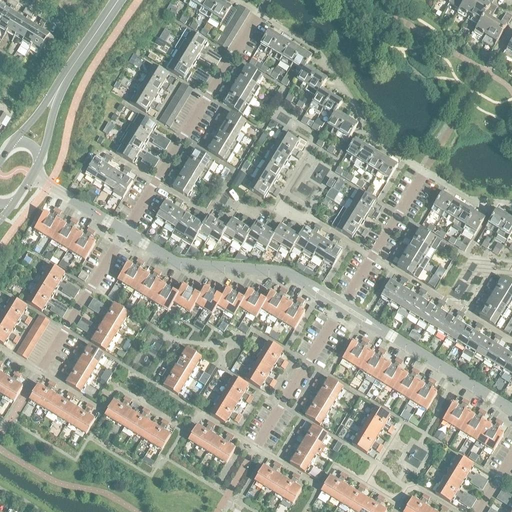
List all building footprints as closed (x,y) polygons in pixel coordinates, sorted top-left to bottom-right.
[(192,0),(191,2),(196,6),(194,10),(199,13),(201,9),(207,0),(192,0)] [(207,0),(201,9),(207,12),(204,16),(210,19),(212,15),(221,1),(220,1),(218,0),(207,0)] [(450,0),(448,3),(459,10),(465,0),(450,0)] [(465,0),(459,10),(457,13),(464,18),(466,15),(469,17),(477,3),(472,0),(465,0)] [(491,4),(493,0),(485,0),(483,4),(485,5),(484,7),(477,3),(469,17),(472,18),(470,21),(477,26),(478,26),(491,4)] [(220,26),(221,25),(226,28),(228,25),(231,20),(234,16),(236,12),(231,9),(231,8),(231,7),(231,8),(227,5),(228,4),(223,1),(222,2),(221,1),(212,15),(217,19),(215,23),(220,26)] [(497,8),(491,4),(478,26),(477,26),(473,33),(481,38),(483,34),(486,36),(494,23),(487,18),(489,16),(491,18),(497,8)] [(0,5),(0,23),(8,10),(0,5)] [(247,17),(250,12),(240,6),(236,11),(247,17)] [(0,23),(0,28),(6,32),(17,15),(8,10),(0,23)] [(244,22),(247,17),(236,11),(236,12),(234,16),(244,22)] [(492,49),(511,17),(511,16),(506,13),(500,23),(502,24),(501,27),(494,23),(486,36),(482,43),(492,49)] [(6,32),(14,37),(25,20),(17,15),(6,32)] [(241,27),(244,22),(234,16),(231,20),(241,27)] [(22,42),(33,25),(25,20),(14,37),(22,42)] [(238,31),(241,27),(231,20),(228,25),(238,31)] [(22,42),(31,47),(41,30),(33,25),(22,42)] [(235,36),(238,31),(228,25),(226,28),(225,30),(235,36)] [(41,30),(31,47),(39,52),(46,41),(50,44),(54,38),(41,30)] [(187,30),(181,40),(201,52),(202,50),(207,53),(205,57),(204,58),(207,60),(211,54),(208,52),(209,50),(204,47),(207,42),(187,30)] [(232,40),(235,36),(225,30),(222,34),(232,40)] [(270,31),(269,31),(260,45),(266,48),(264,52),(269,56),(271,52),(280,37),(279,37),(276,35),(277,34),(271,31),(271,32),(269,31),(270,31)] [(222,34),(219,39),(230,45),(232,40),(222,34)] [(281,38),(280,37),(271,52),(277,55),(274,59),(279,62),(291,44),(290,44),(287,42),(287,41),(282,37),(281,38)] [(226,50),(230,45),(219,39),(216,44),(226,50)] [(181,40),(175,49),(176,50),(195,61),(200,54),(205,57),(207,53),(202,50),(201,52),(181,40)] [(511,61),(511,40),(503,56),(511,61)] [(292,45),(291,44),(279,62),(290,69),(293,65),(301,50),(297,48),(298,47),(292,44),(292,45)] [(170,59),(173,61),(189,71),(191,69),(195,61),(176,50),(175,51),(173,52),(171,55),(171,58),(170,59)] [(295,72),(300,75),(306,67),(312,57),(311,56),(311,57),(308,55),(308,53),(303,50),(302,51),(301,50),(293,65),(298,68),(295,72)] [(183,80),(187,82),(191,74),(193,76),(196,72),(191,69),(189,71),(173,61),(171,59),(165,69),(183,80)] [(163,85),(164,83),(169,75),(152,66),(147,75),(163,85)] [(306,67),(300,75),(297,80),(302,84),(300,88),(305,91),(308,87),(316,73),(312,71),(313,70),(308,66),(307,67),(306,67)] [(237,71),(234,75),(240,78),(241,76),(256,85),(261,76),(247,67),(242,74),(237,71)] [(317,74),(316,73),(308,87),(313,91),(311,95),(315,97),(316,98),(321,89),(327,79),(326,79),(323,77),(324,76),(318,73),(317,74)] [(169,87),(164,83),(163,85),(147,75),(141,85),(157,95),(162,87),(167,90),(169,87)] [(250,95),(254,98),(260,88),(256,85),(241,76),(240,78),(235,86),(250,95)] [(179,89),(190,95),(193,90),(182,84),(179,89)] [(141,85),(135,94),(151,104),(153,102),(157,95),(141,85)] [(225,90),(223,94),(228,97),(229,95),(244,104),(248,107),(254,98),(250,95),(235,86),(231,93),(225,90)] [(187,100),(190,95),(179,89),(177,94),(187,100)] [(316,98),(315,97),(309,108),(315,112),(314,113),(319,116),(320,114),(321,114),(323,110),(332,96),(331,95),(328,93),(328,92),(323,89),(322,90),(321,89),(316,98)] [(129,104),(146,114),(150,106),(152,107),(152,109),(155,110),(158,105),(153,102),(151,104),(135,94),(129,104)] [(174,98),(184,104),(187,100),(177,94),(174,98)] [(228,97),(224,105),(242,116),(248,107),(244,104),(229,95),(228,97)] [(333,96),(332,96),(323,110),(328,113),(326,117),(330,120),(336,112),(342,102),(338,100),(339,99),(333,95),(333,96)] [(181,109),(184,104),(174,98),(171,103),(181,109)] [(168,108),(178,114),(181,109),(171,103),(168,108)] [(175,119),(178,114),(168,108),(165,112),(175,119)] [(338,132),(347,118),(346,118),(343,116),(344,115),(338,111),(337,113),(336,112),(330,120),(327,126),(333,129),(330,133),(336,137),(338,132)] [(175,119),(165,112),(162,117),(172,123),(175,119)] [(150,136),(151,134),(156,126),(136,114),(131,124),(150,136)] [(246,122),(231,114),(226,121),(221,118),(219,122),(224,125),(225,123),(240,132),(246,122)] [(169,128),(172,123),(162,117),(159,122),(169,128)] [(348,119),(347,118),(338,132),(344,136),(341,140),(346,143),(357,125),(357,124),(353,122),(354,121),(349,118),(348,119)] [(220,133),(234,141),(240,132),(225,123),(224,125),(220,133)] [(131,124),(125,133),(144,145),(148,138),(154,141),(156,137),(151,134),(150,136),(131,124)] [(277,143),(292,152),(293,150),(298,142),(296,141),(299,137),(293,133),(290,137),(281,132),(275,142),(277,143)] [(119,143),(122,145),(138,154),(139,152),(144,145),(125,133),(119,143)] [(234,141),(220,133),(215,140),(210,137),(207,141),(213,144),(214,142),(233,154),(239,144),(234,141)] [(355,139),(346,154),(352,157),(349,161),(354,165),(357,161),(366,146),(365,146),(362,144),(362,143),(357,140),(356,141),(355,140),(355,139)] [(208,152),(227,163),(233,154),(214,142),(213,144),(208,152)] [(299,153),(293,150),(292,152),(277,143),(272,152),(286,161),(291,154),(296,157),(299,153)] [(116,154),(132,164),(137,156),(142,160),(145,156),(139,152),(138,154),(122,145),(116,154)] [(367,147),(366,146),(357,161),(362,164),(360,168),(365,171),(368,167),(376,153),(376,152),(376,153),(372,151),(373,149),(367,146),(367,147)] [(214,162),(196,150),(191,158),(186,155),(183,159),(189,162),(190,160),(209,172),(214,162)] [(281,171),(282,169),(286,161),(272,152),(266,162),(281,171)] [(376,153),(368,167),(373,170),(370,174),(376,177),(378,173),(387,159),(386,159),(383,157),(384,156),(378,152),(377,154),(376,153)] [(105,159),(104,162),(102,164),(104,165),(94,182),(103,188),(113,171),(106,167),(109,161),(105,159)] [(388,160),(387,159),(378,173),(383,177),(381,181),(386,184),(397,166),(397,165),(393,163),(394,162),(389,159),(388,160)] [(104,165),(102,164),(95,160),(84,176),(94,182),(104,165)] [(184,169),(199,178),(203,181),(209,172),(190,160),(189,162),(184,169)] [(287,172),(282,169),(281,171),(266,162),(260,171),(275,180),(278,182),(280,178),(278,176),(280,173),(285,176),(287,172)] [(174,174),(172,178),(177,181),(178,179),(193,188),(199,178),(184,169),(179,177),(174,174)] [(113,171),(103,188),(113,193),(123,177),(121,176),(113,171)] [(128,173),(124,171),(121,176),(123,177),(113,193),(123,199),(132,183),(125,178),(128,173)] [(269,190),(271,188),(275,180),(260,171),(255,181),(269,190)] [(238,176),(233,183),(238,186),(243,179),(238,176)] [(178,179),(177,181),(172,189),(187,197),(193,188),(178,179)] [(276,191),(271,188),(269,190),(255,181),(249,190),(263,199),(268,191),(273,195),(276,191)] [(336,183),(333,189),(340,193),(343,188),(336,183)] [(338,204),(343,195),(333,189),(328,198),(338,204)] [(369,211),(370,209),(375,202),(359,192),(353,201),(369,211)] [(439,210),(444,214),(452,199),(451,199),(452,198),(446,194),(446,195),(442,193),(431,211),(436,214),(439,210)] [(326,207),(330,201),(325,199),(322,205),(326,207)] [(454,220),(463,206),(462,205),(462,204),(457,201),(456,202),(453,200),(452,199),(444,214),(441,218),(446,221),(449,217),(454,220)] [(175,209),(173,208),(171,206),(172,204),(167,200),(155,219),(165,225),(175,209)] [(353,201),(347,211),(363,221),(368,213),(373,216),(375,213),(370,209),(369,211),(353,201)] [(176,202),(173,208),(175,209),(165,225),(174,231),(184,214),(177,210),(180,205),(176,202)] [(459,223),(465,226),(473,212),(472,212),(473,211),(467,207),(467,208),(463,206),(464,206),(463,206),(454,220),(452,224),(457,227),(459,223)] [(357,230),(359,228),(363,221),(347,211),(343,208),(337,217),(357,230)] [(485,228),(490,231),(496,234),(507,216),(506,216),(506,215),(501,211),(500,212),(497,210),(496,210),(485,228)] [(58,214),(54,212),(51,217),(53,219),(43,235),(51,240),(61,224),(55,220),(58,214)] [(462,231),(473,237),(485,219),(484,219),(483,218),(484,217),(478,214),(477,215),(474,213),(474,212),(473,212),(465,226),(462,231)] [(53,219),(51,217),(44,213),(34,230),(43,235),(53,219)] [(193,220),(191,219),(184,214),(174,231),(182,236),(180,239),(181,240),(193,220)] [(193,242),(198,234),(203,226),(195,221),(199,216),(195,214),(191,219),(193,220),(181,240),(183,241),(185,237),(193,242)] [(507,216),(496,234),(507,241),(511,232),(511,217),(511,218),(511,219),(507,217),(508,216),(507,216)] [(217,223),(215,222),(208,217),(203,226),(198,234),(208,239),(217,223)] [(217,245),(222,237),(227,229),(219,224),(223,219),(219,217),(215,222),(217,223),(208,239),(217,245)] [(364,231),(359,228),(357,230),(337,217),(331,227),(352,240),(356,232),(362,235),(364,231)] [(239,225),(232,220),(227,229),(222,237),(232,242),(241,226),(239,225)] [(243,220),(239,225),(241,226),(232,242),(241,248),(246,240),(251,232),(250,232),(243,227),(247,222),(243,220)] [(75,225),(71,222),(68,228),(70,229),(59,246),(68,251),(78,234),(72,230),(75,225)] [(265,251),(270,243),(275,235),(267,230),(270,225),(267,222),(263,228),(265,229),(255,245),(265,251)] [(246,240),(255,245),(265,229),(263,228),(256,223),(250,232),(251,232),(246,240)] [(61,224),(51,240),(59,246),(70,229),(68,228),(61,224)] [(289,232),(288,231),(280,226),(275,235),(270,243),(278,247),(275,251),(277,252),(289,232)] [(289,254),(292,249),(299,238),(298,237),(291,233),(295,228),(291,226),(289,229),(288,231),(289,232),(277,252),(278,253),(281,249),(289,254)] [(311,260),(313,257),(323,241),(315,236),(318,231),(315,228),(312,234),(313,235),(302,254),(311,260)] [(292,249),(302,254),(313,235),(312,234),(304,229),(298,237),(299,238),(292,249)] [(436,239),(420,229),(415,237),(410,233),(408,237),(413,241),(414,239),(431,249),(436,239)] [(442,230),(441,232),(440,231),(439,233),(437,232),(434,234),(443,239),(447,232),(442,230)] [(92,235),(88,233),(84,238),(86,239),(76,256),(85,261),(95,244),(88,240),(92,235)] [(78,234),(68,251),(76,256),(86,239),(84,238),(78,234)] [(409,248),(425,258),(431,249),(414,239),(413,241),(409,248)] [(337,242),(334,240),(330,245),(332,246),(322,263),(332,269),(342,252),(334,248),(337,242)] [(313,257),(322,263),(332,246),(330,245),(323,241),(313,257)] [(462,244),(459,249),(464,252),(467,248),(462,244)] [(425,258),(409,248),(404,256),(399,252),(396,256),(402,259),(403,257),(419,267),(425,258)] [(413,277),(419,267),(403,257),(402,259),(397,267),(413,277)] [(126,286),(134,291),(144,275),(138,271),(141,265),(137,263),(134,268),(136,269),(126,286)] [(117,281),(126,286),(136,269),(134,268),(127,264),(117,281)] [(59,284),(60,282),(65,275),(50,266),(44,275),(59,284)] [(78,278),(85,282),(84,282),(87,277),(88,277),(81,273),(78,278)] [(142,296),(151,301),(161,285),(155,281),(158,275),(154,273),(151,278),(153,280),(142,296)] [(63,289),(65,286),(60,282),(59,284),(44,275),(38,285),(53,294),(58,286),(63,289)] [(134,291),(142,296),(153,280),(151,278),(144,275),(134,291)] [(490,288),(495,291),(496,289),(511,298),(511,285),(502,279),(498,287),(495,286),(497,284),(493,282),(490,288)] [(401,281),(398,287),(400,288),(390,304),(399,310),(409,293),(402,289),(405,284),(401,281)] [(400,288),(398,287),(390,282),(380,298),(390,304),(400,288)] [(175,286),(171,283),(168,289),(169,290),(159,307),(168,312),(173,303),(178,295),(171,291),(175,286)] [(53,294),(38,285),(33,294),(47,303),(48,301),(53,294)] [(151,301),(159,307),(169,290),(168,289),(161,285),(151,301)] [(197,287),(193,285),(189,290),(191,292),(181,308),(190,313),(195,305),(200,297),(199,297),(193,293),(197,287)] [(183,286),(178,295),(173,303),(181,308),(191,292),(189,290),(183,286)] [(218,289),(215,287),(211,292),(213,293),(203,310),(212,315),(217,307),(222,298),(221,298),(215,294),(218,289)] [(205,288),(199,297),(200,297),(195,305),(203,310),(213,293),(211,292),(205,288)] [(237,288),(233,294),(235,295),(225,312),(234,317),(239,308),(243,300),(237,296),(240,291),(237,288)] [(511,298),(496,289),(495,291),(491,298),(508,309),(511,302),(511,298)] [(227,290),(221,298),(222,298),(217,307),(225,312),(235,295),(233,294),(227,290)] [(262,292),(258,290),(255,295),(257,297),(247,313),(256,318),(261,310),(265,302),(259,298),(262,292)] [(239,308),(247,313),(257,297),(255,295),(249,291),(243,300),(239,308)] [(269,315),(277,320),(287,303),(281,299),(284,294),(280,292),(277,297),(279,298),(269,315)] [(270,293),(265,302),(261,310),(269,315),(279,298),(277,297),(270,293)] [(418,299),(416,298),(409,293),(399,310),(408,316),(418,299)] [(420,293),(416,298),(418,299),(408,316),(418,321),(428,305),(420,300),(424,295),(420,293)] [(27,304),(41,313),(46,305),(51,308),(54,304),(48,301),(47,303),(33,294),(27,304)] [(502,319),(508,309),(491,298),(486,306),(481,303),(478,306),(484,310),(485,308),(502,319)] [(21,318),(22,316),(27,308),(12,299),(6,309),(21,318)] [(297,302),(294,307),(296,309),(286,325),(294,331),(304,314),(298,310),(301,304),(297,302)] [(287,303),(277,320),(286,325),(296,309),(294,307),(287,303)] [(428,328),(437,333),(447,316),(439,312),(442,306),(439,304),(435,310),(437,311),(425,331),(426,331),(428,328)] [(109,313),(104,309),(102,313),(107,316),(108,314),(123,323),(129,314),(114,305),(109,313)] [(437,311),(435,310),(428,305),(418,321),(426,326),(423,330),(425,331),(437,311)] [(485,308),(484,310),(479,317),(496,328),(502,319),(485,308)] [(25,323),(27,319),(22,316),(21,318),(6,309),(1,318),(15,327),(20,319),(25,323)] [(103,324),(117,333),(123,323),(108,314),(107,316),(103,324)] [(36,321),(47,327),(50,322),(39,316),(36,321)] [(456,322),(454,321),(447,316),(437,333),(446,338),(456,322)] [(446,338),(455,344),(465,328),(458,323),(461,318),(457,316),(454,321),(456,322),(446,338)] [(15,327),(1,318),(0,318),(0,330),(10,336),(11,334),(15,327)] [(44,332),(47,327),(36,321),(34,325),(44,332)] [(112,342),(117,333),(103,324),(98,331),(93,328),(90,332),(96,335),(97,333),(112,342)] [(41,336),(44,332),(34,325),(31,330),(41,336)] [(475,334),(465,350),(474,356),(484,339),(477,335),(480,329),(476,327),(473,332),(475,334)] [(475,334),(473,332),(465,328),(455,344),(465,350),(475,334)] [(0,343),(4,346),(8,338),(14,341),(16,338),(11,334),(10,336),(0,330),(0,343)] [(28,335),(38,341),(41,336),(31,330),(28,335)] [(106,352),(112,342),(97,333),(96,335),(91,343),(106,352)] [(35,346),(38,341),(28,335),(25,339),(35,346)] [(32,350),(35,346),(25,339),(22,344),(32,350)] [(484,339),(474,356),(483,361),(493,345),(492,344),(484,339)] [(483,361),(493,367),(503,351),(495,346),(499,341),(495,339),(492,344),(493,345),(483,361)] [(359,370),(369,353),(363,350),(366,344),(362,342),(359,347),(361,348),(351,365),(359,370)] [(268,343),(263,352),(277,361),(278,359),(283,352),(268,343)] [(359,347),(352,343),(342,360),(351,365),(361,348),(359,347)] [(29,355),(32,350),(22,344),(19,349),(29,355)] [(84,354),(79,351),(77,354),(82,358),(83,356),(98,365),(104,355),(89,346),(84,354)] [(26,360),(29,355),(19,349),(16,354),(26,360)] [(195,368),(201,358),(187,349),(182,357),(176,354),(174,357),(179,361),(181,359),(195,368)] [(511,356),(510,355),(503,351),(493,367),(502,373),(511,356)] [(263,352),(257,362),(271,371),(276,363),(281,366),(284,363),(278,359),(277,361),(263,352)] [(383,354),(379,352),(376,357),(378,359),(367,375),(376,380),(386,364),(379,360),(383,354)] [(511,356),(502,373),(511,379),(511,378),(511,352),(510,355),(511,356)] [(378,359),(376,357),(369,353),(359,370),(367,375),(378,359)] [(77,365),(92,374),(98,365),(83,356),(82,358),(77,365)] [(175,368),(190,377),(195,368),(181,359),(179,361),(175,368)] [(271,371),(257,362),(251,371),(266,380),(267,378),(271,371)] [(392,390),(403,374),(396,370),(399,365),(396,362),(392,368),(394,369),(384,385),(392,390)] [(394,369),(392,368),(386,364),(376,380),(384,385),(394,369)] [(86,383),(92,374),(77,365),(73,373),(68,369),(65,373),(71,376),(72,374),(86,383)] [(165,372),(163,376),(168,379),(169,377),(184,386),(190,377),(175,368),(170,376),(165,372)] [(272,381),(267,378),(266,380),(251,371),(245,381),(260,390),(264,382),(270,385),(272,381)] [(409,401),(419,384),(413,380),(416,375),(412,372),(409,378),(411,379),(401,396),(409,401)] [(72,374),(71,376),(66,384),(80,393),(86,383),(72,374)] [(403,374),(392,390),(401,396),(411,379),(409,378),(403,374)] [(3,376),(0,381),(0,394),(4,397),(13,382),(11,381),(3,376)] [(14,376),(11,381),(13,382),(4,397),(14,403),(22,388),(15,383),(18,378),(14,376)] [(169,377),(168,379),(163,387),(178,396),(184,386),(169,377)] [(242,396),(243,394),(248,387),(234,378),(228,387),(242,396)] [(322,389),(337,398),(343,388),(328,379),(324,387),(318,384),(316,388),(321,391),(322,389)] [(433,385),(429,383),(426,388),(428,389),(418,406),(426,411),(436,395),(430,390),(433,385)] [(419,384),(409,401),(418,406),(428,389),(426,388),(419,384)] [(49,385),(46,390),(48,392),(39,406),(48,412),(57,397),(49,393),(53,387),(49,385)] [(48,392),(46,390),(38,386),(29,400),(39,406),(48,392)] [(246,401),(249,398),(243,394),(242,396),(228,387),(222,397),(237,406),(241,398),(246,401)] [(322,389),(321,391),(317,398),(331,407),(337,398),(322,389)] [(48,412),(57,418),(66,403),(64,402),(57,397),(48,412)] [(57,418),(67,423),(76,409),(68,404),(71,399),(68,397),(64,402),(66,403),(57,418)] [(237,406),(222,397),(216,406),(231,415),(232,413),(237,406)] [(307,403),(304,406),(310,410),(311,408),(326,417),(331,407),(317,398),(312,406),(307,403)] [(121,406),(113,401),(104,416),(114,422),(123,407),(121,406)] [(124,401),(121,406),(123,407),(114,422),(123,428),(132,413),(125,408),(128,403),(124,401)] [(461,410),(451,426),(459,431),(469,415),(463,411),(466,405),(462,403),(459,408),(461,410)] [(452,404),(442,421),(451,426),(461,410),(459,408),(452,404)] [(210,416),(225,425),(230,417),(235,420),(237,416),(232,413),(231,415),(216,406),(210,416)] [(86,408),(83,413),(85,414),(76,429),(86,435),(95,420),(87,416),(90,410),(86,408)] [(311,408),(310,410),(305,417),(320,426),(326,417),(311,408)] [(384,426),(385,425),(390,417),(375,408),(369,418),(384,426)] [(76,409),(67,423),(76,429),(85,414),(83,413),(76,409)] [(143,412),(140,418),(142,419),(133,433),(142,439),(151,425),(144,420),(147,415),(143,412)] [(132,413),(123,428),(133,433),(142,419),(140,418),(132,413)] [(483,416),(479,413),(476,419),(478,420),(468,436),(476,442),(486,425),(480,421),(483,416)] [(469,415),(459,431),(468,436),(478,420),(476,419),(469,415)] [(388,432),(390,428),(385,425),(384,426),(369,418),(364,427),(378,436),(383,428),(388,432)] [(166,426),(162,424),(159,429),(161,430),(152,445),(161,451),(170,436),(162,431),(166,426)] [(493,452),(503,435),(497,431),(500,426),(496,424),(493,429),(495,430),(484,447),(493,452)] [(142,439),(152,445),(161,430),(159,429),(151,425),(142,439)] [(486,425),(476,442),(484,447),(495,430),(493,429),(486,425)] [(205,431),(197,426),(188,441),(197,447),(206,432),(205,431)] [(197,447),(207,453),(216,438),(208,433),(212,428),(208,426),(205,431),(206,432),(197,447)] [(322,445),(328,435),(313,426),(308,434),(303,431),(301,435),(306,438),(307,436),(322,445)] [(378,436),(364,427),(358,436),(381,451),(383,447),(380,445),(379,447),(374,443),(378,436)] [(437,432),(434,436),(441,441),(444,436),(437,432)] [(301,445),(316,454),(322,445),(307,436),(306,438),(301,445)] [(376,452),(378,453),(379,454),(381,451),(358,436),(352,446),(367,455),(371,447),(377,450),(376,452)] [(227,437),(223,443),(225,444),(216,458),(226,464),(235,450),(227,445),(230,440),(227,437)] [(216,438),(207,453),(216,458),(225,444),(223,443),(216,438)] [(316,454),(301,445),(297,453),(291,450),(292,448),(289,446),(287,450),(310,464),(316,454)] [(294,457),(290,464),(304,473),(310,464),(287,450),(285,453),(288,455),(289,453),(294,457)] [(452,466),(476,480),(478,477),(474,475),(474,477),(468,473),(473,466),(458,457),(452,466)] [(254,481),(264,487),(278,464),(275,462),(273,465),(274,466),(271,472),(263,467),(254,481)] [(264,487),(273,493),(282,478),(275,474),(278,469),(279,469),(281,466),(278,464),(264,487)] [(476,480),(452,466),(447,476),(461,485),(466,477),(471,480),(470,482),(474,484),(476,480)] [(321,492),(330,498),(344,474),(341,473),(339,476),(341,477),(337,482),(330,477),(321,492)] [(273,493),(283,499),(297,476),(293,474),(291,477),(293,478),(290,483),(282,478),(273,493)] [(344,474),(330,498),(340,503),(349,489),(341,484),(344,479),(346,480),(348,476),(344,474)] [(292,505),(301,490),(293,485),(297,480),(298,481),(300,478),(297,476),(283,499),(292,505)] [(461,485),(447,476),(441,485),(464,499),(466,496),(463,494),(462,495),(457,492),(461,485)] [(340,503),(349,509),(363,486),(360,484),(358,487),(359,488),(356,493),(349,489),(340,503)] [(464,499),(441,485),(435,495),(450,504),(454,496),(460,499),(459,500),(462,502),(464,499)] [(363,486),(349,509),(353,511),(360,511),(367,500),(360,496),(363,490),(364,491),(366,488),(363,486)] [(360,511),(373,511),(382,497),(379,495),(377,499),(378,499),(375,505),(367,500),(360,511)] [(403,511),(417,511),(427,497),(424,495),(422,498),(423,499),(419,504),(412,499),(403,511)] [(383,503),(385,500),(385,499),(382,497),(373,511),(386,511),(379,507),(382,502),(383,503)] [(417,511),(430,511),(431,511),(423,506),(427,501),(428,502),(430,499),(427,497),(417,511)]
